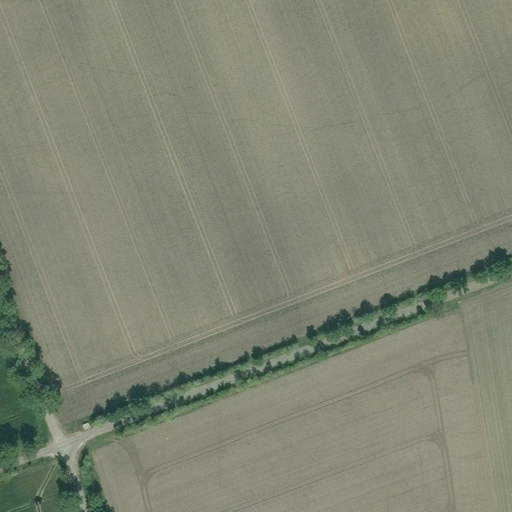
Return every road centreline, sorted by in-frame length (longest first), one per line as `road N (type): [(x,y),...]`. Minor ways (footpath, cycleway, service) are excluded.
road 1 (unclassified): [(511,271),(54,448)]
road 2 (track): [(0,306),(54,448)]
